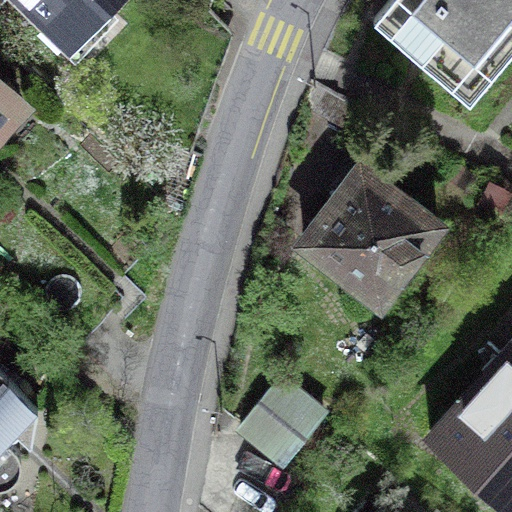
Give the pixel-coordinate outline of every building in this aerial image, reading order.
[(30,0),(69,38),(74,33),(78,37),(101,13),(97,9),(106,0),(30,0)] [(511,0),(381,0),(371,13),(459,87),(498,41),(506,48),(511,40),(511,0)] [(213,85),(183,75),(160,140),(190,151),(213,85)] [(0,112),(17,95),(0,78),(0,112)] [(431,228),(437,220),(360,161),(302,236),(367,286),(368,296),(373,299),(384,298),(389,295),(388,284),(413,250),(422,257),(440,234),(431,228)] [(511,505),(511,343),(431,433),(511,505)] [(37,402),(0,367),(0,481),(3,481),(11,478),(16,473),(20,465),(20,456),(18,446),(8,438),(18,428),(31,441),(37,402)] [(285,458),(322,413),(276,375),(239,421),(285,458)]
